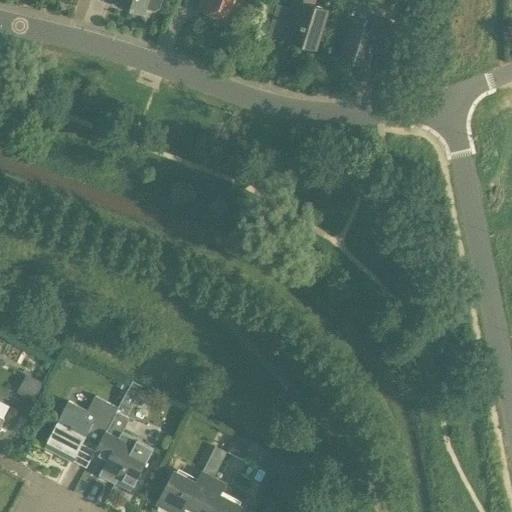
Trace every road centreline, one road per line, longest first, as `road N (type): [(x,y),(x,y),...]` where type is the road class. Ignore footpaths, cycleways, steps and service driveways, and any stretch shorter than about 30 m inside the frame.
road 1 (residential): [(444,111),(386,117),(293,110),(0,21)]
road 2 (residential): [(511,433),(444,111)]
